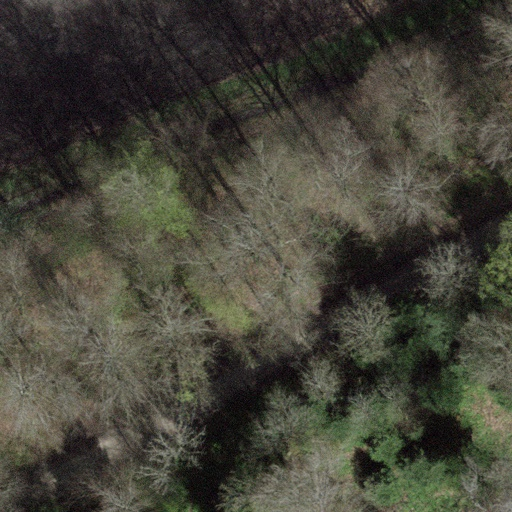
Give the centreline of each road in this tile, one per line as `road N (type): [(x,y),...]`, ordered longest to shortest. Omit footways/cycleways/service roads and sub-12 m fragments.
road 1 (track): [(511,225),(0,507)]
road 2 (track): [(0,258),(511,71)]
